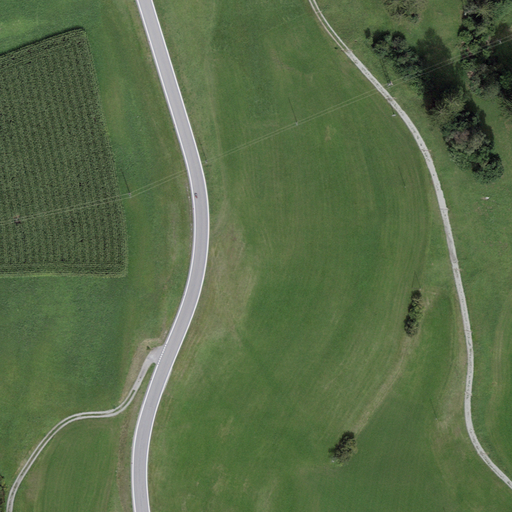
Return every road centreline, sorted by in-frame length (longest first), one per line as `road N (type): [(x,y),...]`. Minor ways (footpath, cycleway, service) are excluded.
road 1 (track): [(511,484),(481,456),(467,402),(475,366),(431,146),(314,0)]
road 2 (tertiary): [(142,511),(144,428),(194,294),(203,214),(145,0)]
road 3 (track): [(8,511),(18,480),(62,422),(117,411),(148,361),(167,357)]
